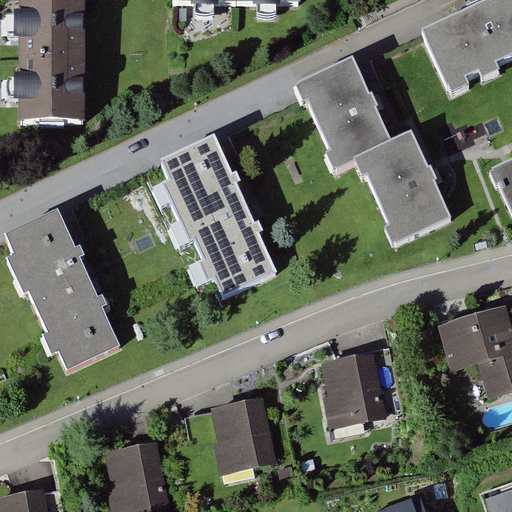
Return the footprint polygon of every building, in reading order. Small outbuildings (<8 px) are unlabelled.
[(295,0),(164,0),(165,13),(295,12),(295,0)] [(511,0),(506,0),(419,41),(448,101),(511,70),(511,0)] [(88,1),(13,1),(13,130),(88,130),(88,1)] [(349,68),(291,95),(332,179),(353,169),(393,253),(451,225),(410,140),(388,150),(349,68)] [(213,145),(157,171),(218,301),(274,275),(213,145)] [(511,166),(491,177),(511,219),(511,166)] [(58,218),(0,245),(62,377),(120,350),(58,218)] [(511,335),(504,310),(435,329),(449,380),(466,376),(477,414),(511,403),(511,335)] [(379,357),(319,368),(331,435),(391,424),(379,357)] [(265,401),(209,413),(224,478),(279,466),(265,401)] [(157,445),(103,458),(115,511),(165,511),(172,510),(157,445)] [(486,511),(511,511),(511,487),(482,498),(486,511)] [(48,511),(44,494),(0,503),(0,511),(48,511)] [(423,511),(420,500),(383,511),(423,511)]
